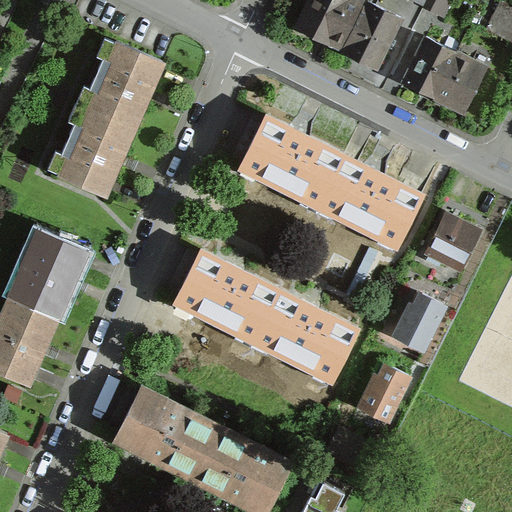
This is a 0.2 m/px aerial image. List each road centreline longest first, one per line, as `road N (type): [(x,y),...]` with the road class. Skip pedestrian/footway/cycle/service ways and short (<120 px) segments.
road 1 (residential): [(41,511),(252,38)]
road 2 (residential): [(508,167),(252,38)]
